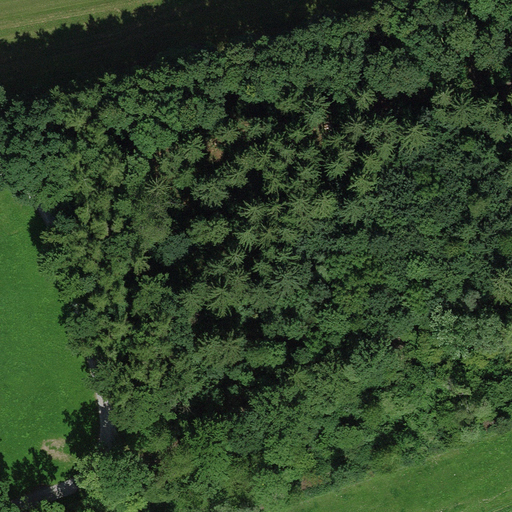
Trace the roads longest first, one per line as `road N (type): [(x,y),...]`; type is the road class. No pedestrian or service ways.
road 1 (track): [(471,0),(0,123)]
road 2 (track): [(0,180),(37,185),(66,233),(102,355),(109,458)]
road 3 (unclassified): [(109,458),(0,511)]
